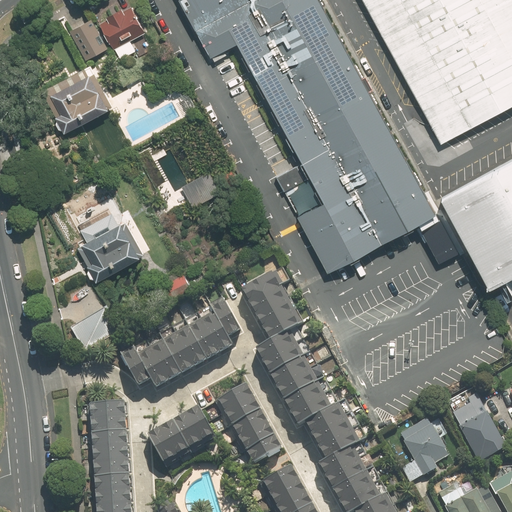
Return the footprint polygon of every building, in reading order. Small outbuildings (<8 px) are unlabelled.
[(437,211),(322,0),(179,0),(211,57),(237,43),(297,155),(322,202),(296,215),(326,270),(425,218),(437,211)] [(511,109),(511,0),(363,0),(443,148),(511,109)] [(100,24),(112,47),(144,31),(131,6),(123,10),(122,8),(106,16),(108,20),(100,24)] [(69,30),(86,60),(108,48),(92,18),(69,30)] [(115,71),(124,87),(144,77),(135,60),(115,71)] [(55,117),(64,133),(109,110),(90,73),(50,94),(60,114),(55,117)] [(504,279),(511,294),(511,157),(442,195),(491,286),(504,279)] [(223,192),(212,170),(182,186),(193,208),(223,192)] [(87,266),(96,282),(141,257),(122,221),(82,243),(93,262),(87,266)] [(191,286),(184,273),(162,285),(169,298),(191,286)] [(242,291),(270,343),(296,329),(300,327),(272,275),(242,291)] [(211,305),(228,337),(240,330),(223,299),(211,305)] [(207,361),(234,347),(228,337),(211,305),(185,320),(207,361)] [(106,307),(70,328),(84,350),(119,329),(106,307)] [(181,375),(207,361),(185,320),(159,334),(181,375)] [(310,354),(296,329),(256,351),(270,376),(310,354)] [(155,389),(181,375),(159,334),(133,348),(150,381),(155,389)] [(138,387),(150,381),(133,348),(121,355),(138,387)] [(324,379),(310,354),(270,376),(284,401),(324,379)] [(219,387),(223,396),(242,386),(238,377),(219,387)] [(338,403),(324,379),(284,401),(298,425),(304,422),(338,403)] [(231,427),(260,411),(246,386),(217,402),(231,427)] [(220,397),(216,388),(198,397),(203,406),(217,399),(220,397)] [(452,414),(479,464),(507,448),(477,394),(468,399),(471,404),(452,414)] [(344,400),(338,403),(304,422),(325,461),(359,442),(366,439),(344,400)] [(92,436),(126,434),(124,403),(90,405),(92,436)] [(188,451),(213,437),(197,407),(172,421),(188,451)] [(245,452),(274,436),(260,411),(231,427),(245,452)] [(403,468),(411,483),(438,468),(434,463),(448,455),(428,419),(400,435),(415,461),(403,468)] [(163,465),(188,451),(172,421),(146,435),(163,465)] [(129,478),(126,434),(92,436),(95,480),(129,478)] [(274,436),(245,452),(252,465),(281,450),(274,436)] [(318,465),(333,491),(374,468),(359,442),(325,461),(318,465)] [(263,481),(270,495),(300,480),(293,466),(263,481)] [(354,511),(388,493),(374,468),(333,491),(344,511),(354,511)] [(511,511),(511,472),(491,484),(506,511),(511,511)] [(131,511),(129,478),(95,480),(96,511),(131,511)] [(300,511),(313,506),(300,480),(270,495),(279,511),(300,511)] [(444,507),(446,511),(489,511),(477,490),(465,496),(459,484),(439,495),(446,506),(444,507)] [(477,490),(489,511),(500,511),(485,485),(477,490)] [(398,511),(388,493),(354,511),(398,511)]
